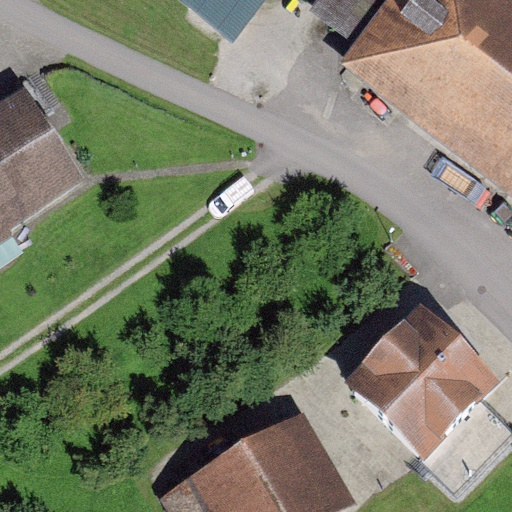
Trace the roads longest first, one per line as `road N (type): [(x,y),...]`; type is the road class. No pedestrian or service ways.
road 1 (residential): [(0,0),(299,147),(422,222),(511,319)]
road 2 (track): [(299,147),(0,343)]
road 3 (track): [(355,0),(258,127)]
